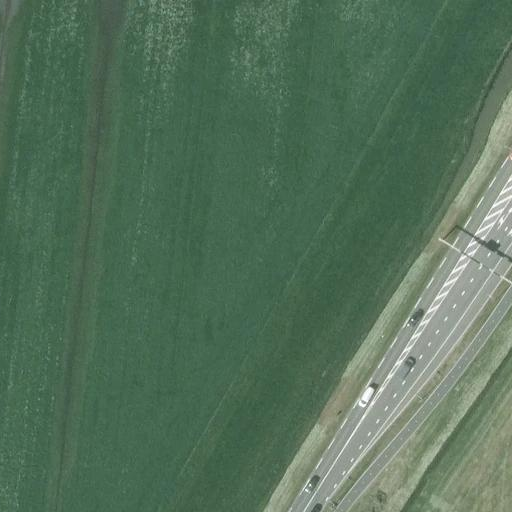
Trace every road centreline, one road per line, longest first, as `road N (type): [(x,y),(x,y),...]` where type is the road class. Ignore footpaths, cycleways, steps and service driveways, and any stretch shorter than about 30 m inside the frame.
road 1 (primary): [(511,166),(372,388),(358,426)]
road 2 (primary): [(358,426),(390,400),(511,221)]
